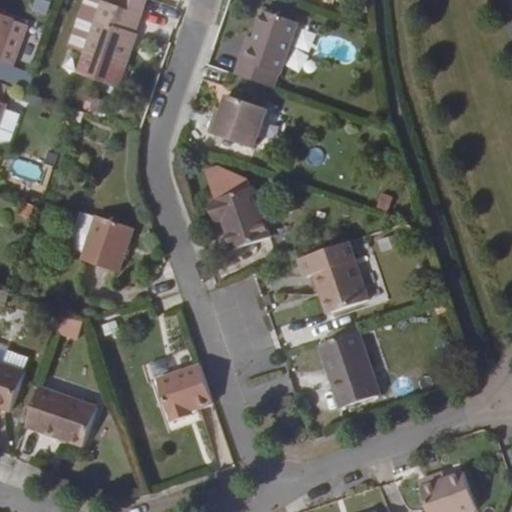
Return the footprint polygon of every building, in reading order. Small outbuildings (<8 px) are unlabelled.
[(326,15),(290,2),(285,16),(322,27),(326,15)] [(152,16),(113,4),(88,79),(130,94),(148,38),(145,38),(152,16)] [(24,23),(0,14),(0,65),(11,68),(24,23)] [(322,27),(285,16),(276,44),(268,67),(261,64),(256,80),(294,93),(297,79),(302,81),(322,27)] [(276,44),(269,41),(261,64),(268,67),(276,44)] [(275,112),(236,98),(227,123),(221,121),(215,138),(261,153),(275,112)] [(0,157),(15,108),(0,102),(0,157)] [(15,159),(11,170),(35,178),(38,168),(15,159)] [(254,183),(221,171),(209,174),(220,204),(216,205),(222,221),(225,220),(238,252),(275,239),(259,192),(256,190),(254,183)] [(139,237),(104,224),(89,266),(125,278),(139,237)] [(374,305),(355,246),(308,262),(315,282),(322,279),(329,302),(333,300),(338,317),(374,305)] [(338,317),(333,300),(329,302),(333,318),(338,317)] [(93,324),(73,317),(65,339),(87,345),(93,324)] [(381,387),(365,337),(326,349),(348,413),(386,402),(381,387)] [(147,380),(169,375),(165,359),(143,365),(147,380)] [(36,374),(0,361),(0,401),(23,409),(36,374)] [(216,413),(204,375),(163,389),(176,432),(190,427),(188,423),(216,413)] [(101,415),(46,392),(32,430),(88,451),(101,415)] [(474,511),(467,485),(425,497),(429,511),(474,511)]
